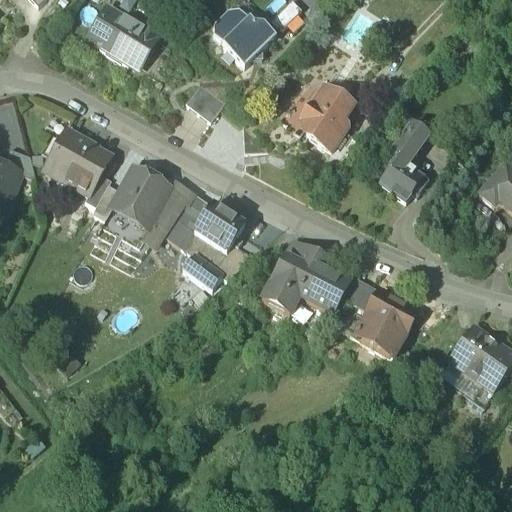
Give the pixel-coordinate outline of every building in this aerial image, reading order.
[(50,0),(21,0),(37,15),(45,7),(45,6),(51,1),(50,0)] [(144,41),(111,21),(104,32),(100,30),(89,46),(103,54),(98,62),(126,79),(131,71),(142,78),(157,54),(141,44),(144,41)] [(251,41),(236,27),(225,28),(211,42),(212,53),(222,64),(221,65),(242,86),(251,77),(260,76),(260,67),(273,53),(261,41),(251,41)] [(49,57),(37,48),(31,55),(43,65),(49,57)] [(224,112),(200,94),(185,114),(209,132),(224,112)] [(351,120),(322,101),(321,103),(314,104),(308,114),(309,120),(299,135),(310,143),(304,151),(329,168),(343,146),(342,141),(339,138),(351,120)] [(265,135),(242,137),(243,165),(267,164),(265,135)] [(427,148),(409,136),(386,168),(393,173),(394,172),(405,180),(427,148)] [(112,163),(66,138),(43,181),(88,205),(89,206),(100,184),(112,163)] [(31,164),(9,156),(3,174),(19,180),(19,182),(37,188),(31,164)] [(405,180),(394,172),(393,173),(375,199),(403,218),(410,206),(416,210),(421,202),(416,198),(421,191),(405,180)] [(0,220),(4,222),(19,182),(19,180),(3,174),(0,173),(0,220)] [(511,185),(502,177),(476,207),(491,220),(496,213),(511,226),(511,185)] [(169,197),(133,178),(129,185),(127,186),(123,192),(124,194),(119,202),(111,216),(112,217),(134,229),(135,233),(142,237),(149,235),(169,197)] [(100,184),(89,206),(88,205),(85,212),(96,218),(108,196),(111,191),(100,184)] [(149,235),(142,247),(155,256),(174,229),(185,212),(189,215),(195,206),(174,190),(169,197),(149,235)] [(119,202),(108,196),(96,218),(93,222),(105,228),(112,217),(111,216),(119,202)] [(210,216),(195,206),(189,215),(185,212),(174,229),(163,246),(183,260),(194,243),(193,242),(202,228),(200,227),(202,225),(204,226),(210,216)] [(243,237),(211,215),(210,216),(204,226),(202,225),(200,227),(202,228),(193,242),(194,243),(225,264),(231,255),(237,258),(237,257),(241,252),(236,248),(243,237)] [(225,264),(194,243),(183,260),(191,266),(192,265),(222,286),(221,287),(226,291),(250,266),(237,257),(237,258),(231,255),(225,264)] [(347,296),(317,282),(322,271),(307,264),(299,280),(283,272),(263,313),(290,326),(298,309),(330,324),(336,311),(339,312),(347,296)] [(222,286),(192,265),(191,266),(182,277),(211,299),(221,287),(222,286)] [(366,299),(355,292),(344,312),(356,318),(366,299)] [(366,299),(356,318),(367,323),(376,306),(377,304),(366,299)] [(404,351),(371,333),(384,311),(376,306),(367,323),(364,328),(367,330),(359,344),(358,343),(356,346),(357,346),(356,349),(393,371),(404,351)] [(416,328),(384,311),(371,333),(404,351),(416,328)] [(355,319),(333,335),(356,349),(357,346),(356,346),(358,343),(359,344),(367,330),(364,328),(367,323),(356,318),(355,319)] [(499,365),(470,344),(448,375),(491,406),(511,376),(511,369),(501,362),(499,365)]
